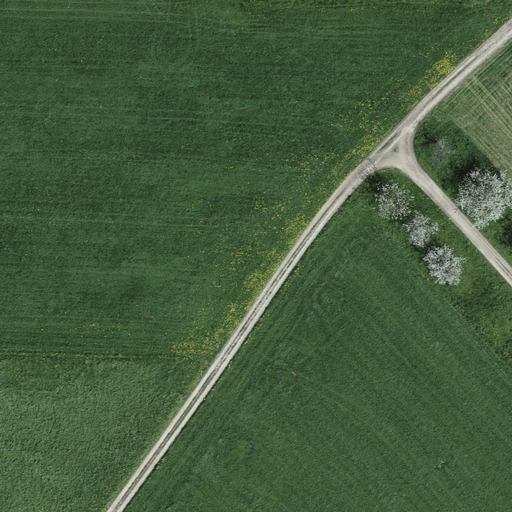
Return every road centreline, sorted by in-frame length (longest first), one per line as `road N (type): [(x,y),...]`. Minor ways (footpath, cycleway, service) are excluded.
road 1 (track): [(511,287),(386,147),(112,511)]
road 2 (track): [(386,147),(511,32)]
